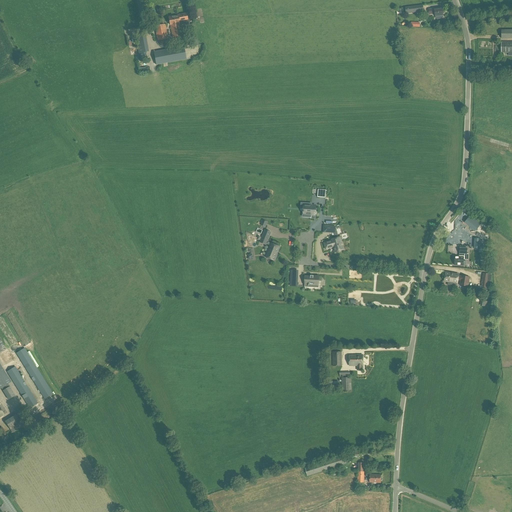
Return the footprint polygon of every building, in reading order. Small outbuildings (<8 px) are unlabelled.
[(423,5),(406,7),(406,13),(419,11),(419,5),(422,5),(423,5)] [(436,8),(429,9),(430,14),(435,13),(436,17),(439,16),(439,18),(440,19),(442,18),(443,17),(443,16),(444,16),(443,13),(444,13),(445,12),(444,10),(444,9),(443,9),(436,10),(436,8)] [(178,17),(169,18),(170,25),(171,25),(173,38),(182,36),(179,24),(180,24),(179,22),(188,20),(187,14),(178,15),(178,17)] [(194,21),(188,22),(192,47),(198,46),(194,21)] [(165,25),(156,27),(158,41),(168,39),(165,25)] [(511,30),(502,30),(502,39),(511,38),(511,30)] [(146,34),(135,36),(139,54),(149,52),(146,34)] [(511,42),(502,42),(502,53),(511,53),(511,42)] [(184,47),(154,52),(156,66),(187,60),(184,47)] [(506,150),(509,142),(474,133),(473,140),(475,140),(475,142),(506,150)] [(268,194),(269,213),(299,212),(298,192),(268,194)] [(317,216),(317,211),(316,211),(316,208),(312,208),(312,209),(305,208),(304,216),(311,217),(315,218),(316,216),(317,216)] [(300,214),(269,215),(269,219),(284,219),(284,222),(287,222),(287,225),(295,225),(294,220),(300,220),(300,214)] [(470,216),(465,222),(475,231),(481,224),(470,216)] [(271,233),(265,230),(260,242),(266,245),(271,233)] [(344,246),(343,241),(342,241),(341,237),(340,238),(339,234),(335,235),(336,239),(333,240),(333,241),(325,243),(327,249),(335,247),(336,252),(344,250),(343,246),(344,246)] [(280,247),(270,243),(265,256),(274,260),(280,247)] [(454,259),(454,262),(455,262),(455,265),(463,266),(464,254),(467,254),(467,248),(460,248),(459,257),(455,256),(455,259),(454,259)] [(446,273),(445,281),(449,282),(449,285),(453,286),(453,283),(458,283),(458,280),(461,280),(460,285),(469,287),(470,277),(462,276),(461,276),(459,276),(459,275),(454,274),(454,275),(450,274),(451,274),(446,273)] [(484,273),(482,283),(491,284),(492,275),(484,273)] [(305,276),(305,285),(308,285),(308,287),(318,288),(319,288),(319,280),(318,280),(319,277),(313,276),(311,276),(310,276),(305,276)] [(4,320),(0,321),(0,331),(2,336),(9,333),(4,320)] [(25,348),(16,354),(45,400),(53,394),(25,348)] [(342,352),(332,352),(333,366),(342,366),(342,352)] [(363,355),(349,355),(350,366),(357,366),(357,371),(363,370),(363,355)] [(0,363),(0,388),(11,382),(0,363)] [(16,366),(7,372),(30,408),(38,403),(16,366)] [(351,378),(340,378),(340,380),(341,380),(342,392),(352,392),(351,378)] [(10,386),(3,391),(9,400),(16,396),(10,386)] [(16,415),(5,421),(12,433),(23,426),(21,423),(16,415)] [(351,453),(351,456),(355,455),(356,457),(377,453),(376,448),(355,451),(355,452),(351,453)] [(344,455),(305,468),(307,477),(331,469),(332,471),(338,470),(336,467),(347,464),(344,455)] [(338,470),(332,471),(333,476),(346,473),(345,468),(338,470)] [(370,475),(370,483),(381,483),(381,475),(370,475)]
